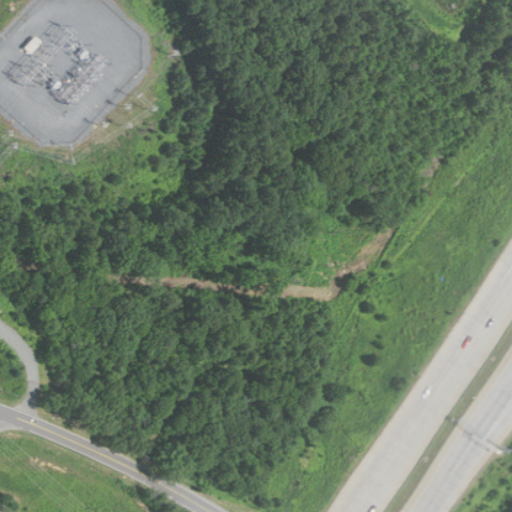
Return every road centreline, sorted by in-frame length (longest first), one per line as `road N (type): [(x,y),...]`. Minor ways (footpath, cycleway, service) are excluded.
road 1 (motorway): [(511,268),(353,511)]
road 2 (motorway): [(511,240),(391,456)]
road 3 (secondary): [(213,511),(132,466),(0,411)]
road 4 (motorway): [(431,484),(511,359)]
road 5 (motorway): [(431,484),(511,393)]
